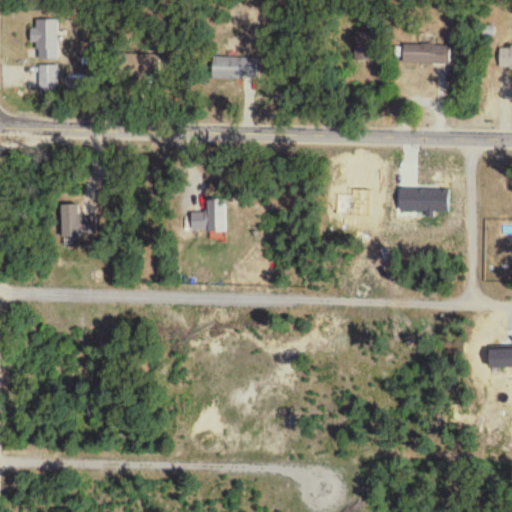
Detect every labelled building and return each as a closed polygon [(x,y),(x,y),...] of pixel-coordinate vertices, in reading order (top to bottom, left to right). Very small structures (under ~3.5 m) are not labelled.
[(58,22),(36,22),(36,62),(58,62),(58,22)] [(355,63),(373,63),(373,35),(355,35),(355,63)] [(450,66),(450,46),(403,46),(403,66),(450,66)] [(511,48),(500,48),(499,68),(511,68),(511,48)] [(150,60),(138,61),(138,72),(150,71),(150,60)] [(212,82),(258,82),(258,60),(212,60),(212,82)] [(58,92),(58,68),(38,68),(38,92),(58,92)] [(226,203),(207,203),(207,215),(192,215),(192,234),(226,234),(226,203)] [(61,208),(62,243),(80,243),(80,208),(61,208)]
